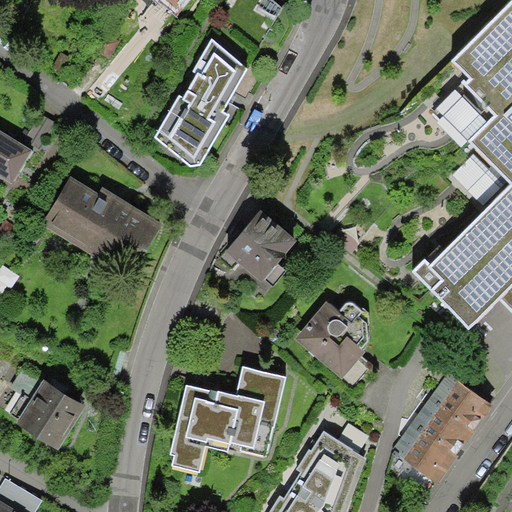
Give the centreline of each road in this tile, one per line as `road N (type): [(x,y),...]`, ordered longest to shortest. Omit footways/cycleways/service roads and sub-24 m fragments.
road 1 (residential): [(214,207),(145,376),(125,511)]
road 2 (residential): [(0,45),(173,186),(214,207)]
road 3 (residential): [(328,0),(296,78),(214,207)]
road 4 (residential): [(511,408),(438,511)]
road 5 (residential): [(0,449),(107,511)]
